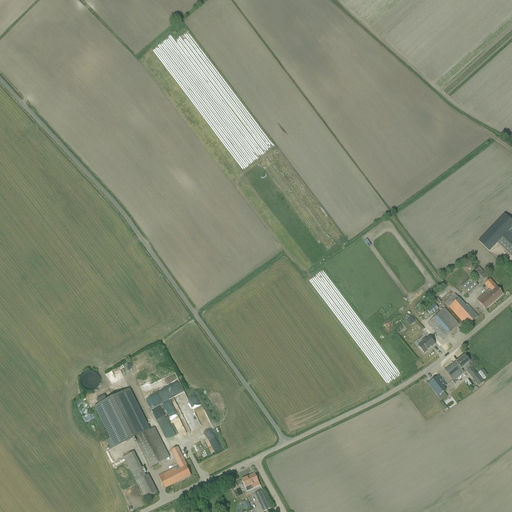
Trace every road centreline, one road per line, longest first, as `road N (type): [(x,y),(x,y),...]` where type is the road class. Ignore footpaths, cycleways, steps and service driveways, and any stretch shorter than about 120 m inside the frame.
road 1 (unclassified): [(285,443),(112,200),(0,80)]
road 2 (unclassified): [(285,443),(421,378),(511,297)]
road 3 (unclassified): [(145,511),(255,459)]
